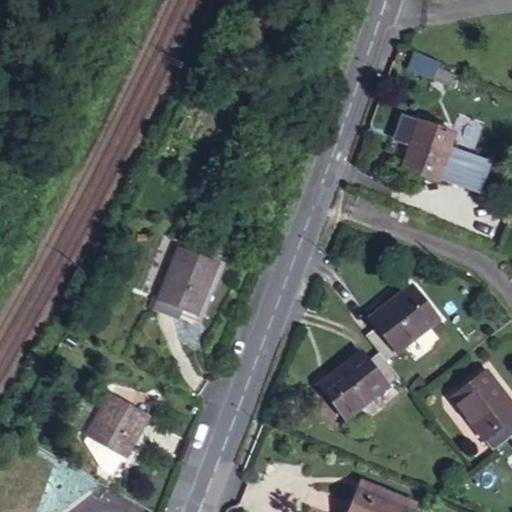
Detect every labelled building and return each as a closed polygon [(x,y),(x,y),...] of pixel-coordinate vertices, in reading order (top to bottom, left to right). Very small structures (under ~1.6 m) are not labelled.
[(435,81),(442,65),(416,54),(409,70),(435,81)] [(441,181),(449,160),(457,135),(423,123),(405,171),(441,185),(441,181)] [(463,165),(449,160),(441,181),(456,186),(463,165)] [(209,251),(206,258),(179,247),(156,303),(179,312),(200,321),(223,264),(217,262),(220,255),(209,251)] [(373,308),(379,316),(399,342),(440,310),(414,276),(373,308)] [(178,316),(179,312),(156,303),(154,307),(178,316)] [(367,325),(381,343),(388,352),(399,342),(379,316),(367,325)] [(390,377),(401,368),(388,352),(381,343),(370,352),(390,377)] [(390,377),(370,352),(364,344),(324,377),(350,409),(390,377)] [(484,442),(511,420),(511,404),(488,373),(453,401),(484,442)] [(126,455),(150,412),(113,391),(89,433),(126,455)] [(511,420),(484,442),(493,453),(511,440),(511,438),(511,420)] [(347,511),(408,511),(414,501),(362,479),(347,511)]
